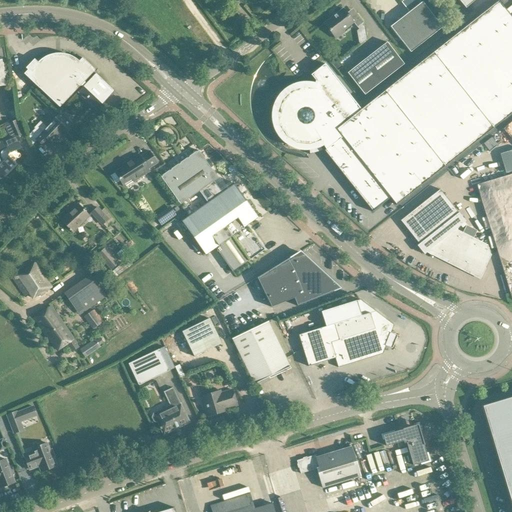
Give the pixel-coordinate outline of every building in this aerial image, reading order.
[(458,0),(466,8),(475,0),(458,0)] [(511,18),(498,1),(361,109),(325,64),(310,75),(317,83),(315,87),(312,87),(310,86),(307,86),(305,86),(302,86),(299,86),(297,87),(294,88),(292,89),(290,90),(288,92),(285,93),(284,95),(282,97),(280,99),(279,101),(278,104),(277,106),(276,109),(275,111),(275,114),(275,116),(275,119),(276,122),(276,124),(277,127),(278,129),(279,131),(281,134),(282,136),(284,138),(286,139),(288,141),(290,142),(292,144),(295,145),(297,145),(300,146),(303,146),(305,147),(308,146),(311,146),(313,145),(316,145),(319,144),(321,142),(325,149),(324,151),(372,212),(390,197),(396,205),(511,112),(511,18)] [(390,27),(400,40),(401,40),(410,52),(442,27),(422,2),(423,2),(422,1),(390,27)] [(343,30),(353,22),(343,9),(324,24),(336,39),(345,32),(343,30)] [(347,73),(364,95),(404,64),(387,42),(347,73)] [(40,60),(38,62),(34,59),(26,68),(27,70),(24,74),(60,108),(84,82),(86,83),(78,92),(97,110),(115,91),(96,73),(89,80),(87,78),(93,72),(90,68),(91,66),(82,58),(79,61),(77,60),(76,59),(75,58),(73,57),(72,56),(69,55),(66,54),(65,54),(63,54),(60,53),(58,53),(57,53),(55,54),(53,54),(50,55),(48,55),(46,56),(43,58),(42,59),(40,60)] [(16,82),(22,91),(28,86),(22,78),(16,82)] [(9,112),(12,119),(17,117),(14,110),(9,112)] [(35,129),(28,135),(32,145),(37,140),(44,147),(49,142),(51,143),(54,139),(56,141),(60,136),(58,135),(61,132),(63,135),(72,126),(71,125),(71,126),(64,119),(64,118),(60,114),(51,123),(51,124),(47,128),(40,121),(34,128),(35,129)] [(0,176),(1,178),(3,179),(17,165),(13,161),(16,158),(17,158),(18,158),(19,158),(20,157),(20,156),(20,155),(20,154),(19,154),(18,153),(17,153),(16,151),(21,148),(17,139),(16,136),(25,132),(19,119),(10,123),(5,125),(10,136),(3,139),(7,148),(3,150),(0,154),(0,176)] [(491,137),(483,143),(490,152),(498,145),(491,137)] [(511,148),(500,152),(506,173),(511,171),(511,148)] [(160,177),(180,205),(200,191),(208,185),(218,178),(198,151),(160,177)] [(132,162),(115,172),(124,187),(149,171),(147,168),(156,163),(149,152),(140,158),(138,155),(131,160),(132,162)] [(216,197),(208,185),(200,191),(208,203),(182,221),(205,255),(215,248),(232,273),(265,249),(247,225),(258,218),(234,184),(216,197)] [(440,189),(408,214),(400,220),(419,244),(417,245),(424,254),(428,251),(479,277),(490,254),(488,245),(456,229),(466,221),(459,213),(458,213),(440,189)] [(61,220),(68,228),(71,231),(77,225),(78,226),(89,215),(78,203),(73,208),(73,209),(61,220)] [(176,215),(170,206),(155,217),(161,225),(176,215)] [(91,213),(103,225),(109,219),(97,207),(91,213)] [(111,270),(119,263),(105,247),(97,254),(111,270)] [(335,285),(299,252),(259,277),(271,307),(294,298),(297,306),(334,292),(333,291),(334,286),(335,285)] [(108,274),(113,280),(128,268),(122,262),(108,274)] [(35,263),(12,278),(20,290),(43,274),(35,263)] [(30,294),(34,299),(52,287),(43,274),(20,290),(25,297),(30,294)] [(51,305),(43,311),(71,353),(79,347),(74,339),(51,305)] [(92,310),(83,316),(92,330),(101,323),(92,310)] [(34,318),(39,326),(46,335),(47,335),(58,351),(66,345),(71,353),(43,311),(34,318)] [(375,311),(298,335),(308,366),(335,358),(338,367),(382,354),(385,346),(392,348),(397,335),(391,332),(394,325),(375,311)] [(221,344),(209,318),(182,331),(194,357),(221,344)] [(268,321),(235,337),(232,339),(254,384),(290,367),(268,321)] [(86,357),(101,347),(99,345),(103,343),(100,338),(96,341),(95,339),(80,349),(86,357)] [(164,346),(159,349),(128,364),(138,385),(169,371),(175,368),(164,346)] [(158,422),(159,425),(164,434),(189,422),(173,387),(163,392),(171,409),(161,414),(157,412),(154,414),(153,417),(154,421),(158,422)] [(201,397),(204,407),(207,416),(221,412),(220,410),(237,405),(232,390),(221,393),(220,391),(218,392),(218,389),(209,392),(210,394),(201,397)] [(511,397),(482,406),(511,505),(511,397)] [(14,433),(23,429),(20,422),(36,416),(33,406),(17,413),(16,412),(7,415),(14,433)] [(383,435),(386,445),(403,440),(404,443),(406,442),(413,465),(428,461),(424,445),(421,435),(419,435),(416,428),(412,429),(411,426),(402,429),(403,429),(383,435)] [(34,453),(24,457),(29,470),(39,466),(41,472),(56,466),(52,457),(54,456),(52,449),(50,450),(47,443),(32,449),(34,453)] [(297,461),(301,473),(317,469),(322,488),(360,476),(352,446),(316,457),(315,455),(297,461)] [(0,487),(15,482),(12,474),(14,474),(11,467),(9,467),(6,459),(0,461),(0,487)] [(274,511),(272,503),(254,508),(250,493),(210,505),(212,511),(274,511)]
